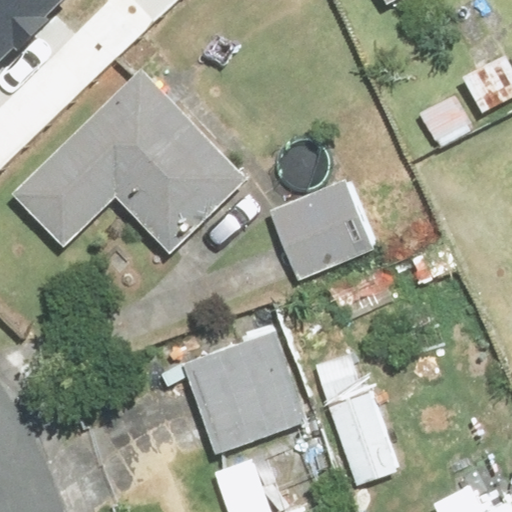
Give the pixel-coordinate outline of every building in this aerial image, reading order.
[(0,0),(0,70),(71,0),(0,0)] [(511,58),(511,56),(427,101),(449,142),(511,107),(511,58)] [(163,59),(30,183),(83,239),(137,189),(186,242),(265,169),(163,59)] [(358,165),(280,202),(313,272),(391,235),(358,165)] [(289,315),(196,349),(256,511),(327,511),(296,426),(326,415),(289,315)] [(389,379),(337,396),(365,482),(417,465),(389,379)] [(511,511),(511,499),(510,496),(476,511),(511,511)]
